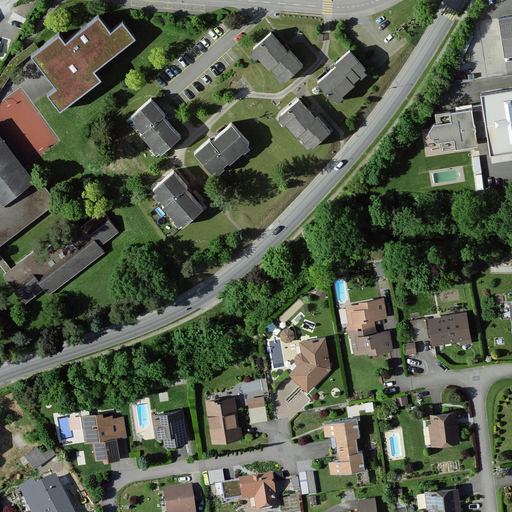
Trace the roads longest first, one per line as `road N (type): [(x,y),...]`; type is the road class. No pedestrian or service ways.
road 1 (secondary): [(458,0),(351,159),(227,279),(173,315),(0,375)]
road 2 (residential): [(492,511),(479,374),(511,370)]
road 3 (unclassified): [(379,0),(352,7),(234,0)]
